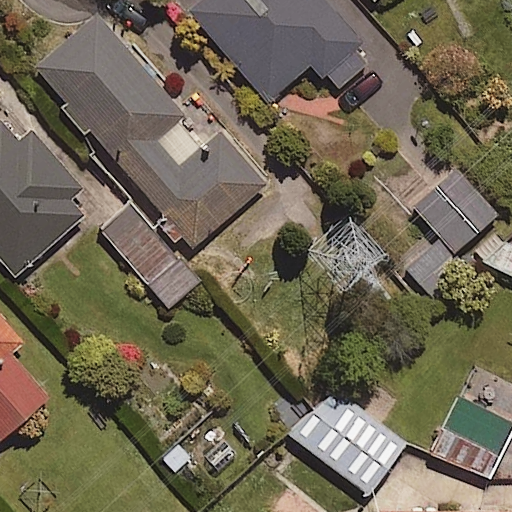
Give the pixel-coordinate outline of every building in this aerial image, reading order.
[(335,83),(367,56),(319,0),(192,0),(189,3),(266,93),(311,55),(335,83)] [(218,126),(199,142),(174,112),(180,107),(95,7),(34,58),(190,241),(263,179),(218,126)] [(94,198),(11,101),(0,109),(0,252),(13,268),(94,198)] [(406,261),(433,293),(468,263),(453,246),(497,208),(456,160),(412,198),(441,231),(406,261)] [(133,196),(100,225),(170,304),(202,276),(133,196)] [(511,239),(491,229),(479,254),(511,270),(511,239)] [(10,347),(23,336),(0,307),(0,428),(46,388),(10,347)] [(404,437),(315,368),(299,389),(313,400),(290,430),(366,488),(404,437)] [(511,421),(511,416),(457,390),(430,447),(487,474),(511,421)] [(511,511),(511,504),(376,503),(376,511),(511,511)]
